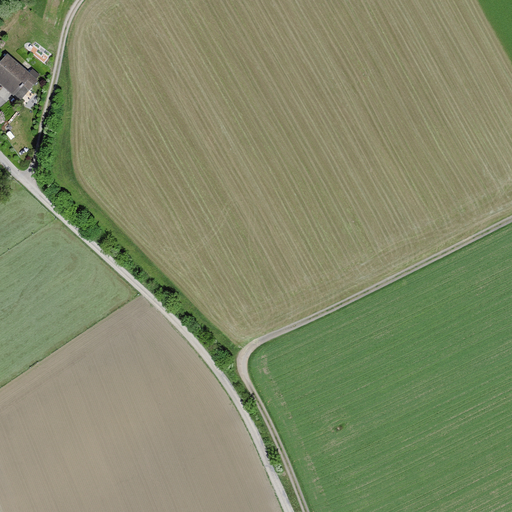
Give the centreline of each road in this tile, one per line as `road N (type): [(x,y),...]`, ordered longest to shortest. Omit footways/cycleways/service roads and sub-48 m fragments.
road 1 (track): [(304,511),(239,355),(246,344),(511,216)]
road 2 (track): [(288,511),(222,377),(134,281)]
road 3 (track): [(82,0),(63,39),(28,186)]
